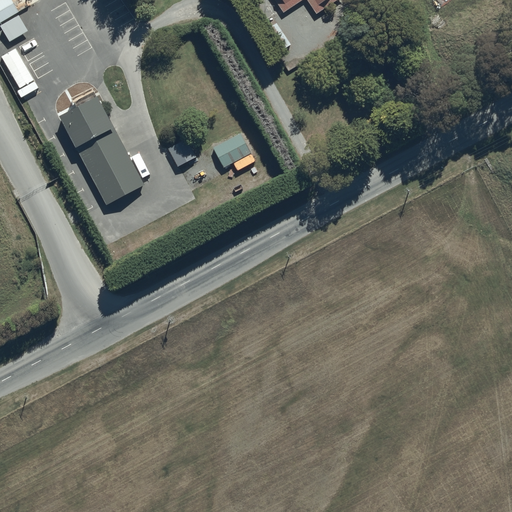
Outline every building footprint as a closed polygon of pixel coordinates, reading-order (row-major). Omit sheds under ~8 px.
[(0,0),(0,24),(19,13),(12,0),(0,0)] [(274,0),(284,13),(303,0),(306,0),(317,14),(338,0),(274,0)] [(1,27),(10,42),(29,31),(19,16),(1,27)] [(1,57),(21,89),(35,81),(16,49),(1,57)] [(107,206),(145,186),(99,98),(61,118),(107,206)] [(214,149),(224,169),(251,154),(240,134),(214,149)] [(169,150),(178,167),(196,157),(186,140),(169,150)]
